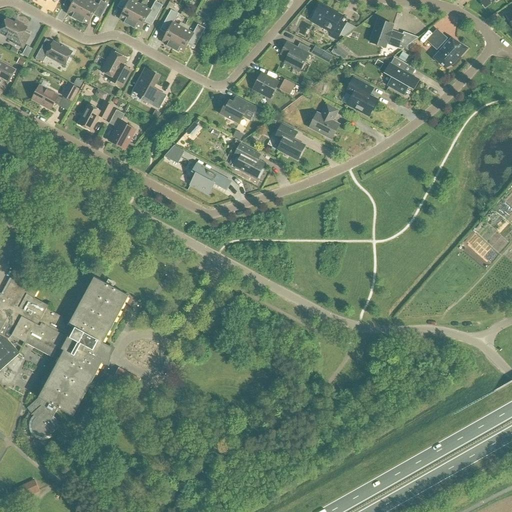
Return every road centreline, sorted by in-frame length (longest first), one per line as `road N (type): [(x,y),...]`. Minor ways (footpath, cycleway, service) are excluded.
road 1 (residential): [(0,103),(217,214),(349,166),(456,88),(490,45),(487,31),(424,0)]
road 2 (unclassified): [(480,345),(450,333),(342,322),(42,164)]
road 3 (residential): [(296,0),(233,77),(217,84),(116,32),(80,36),(15,0)]
road 4 (trunk): [(511,408),(330,511)]
road 5 (trunk): [(372,511),(511,433)]
